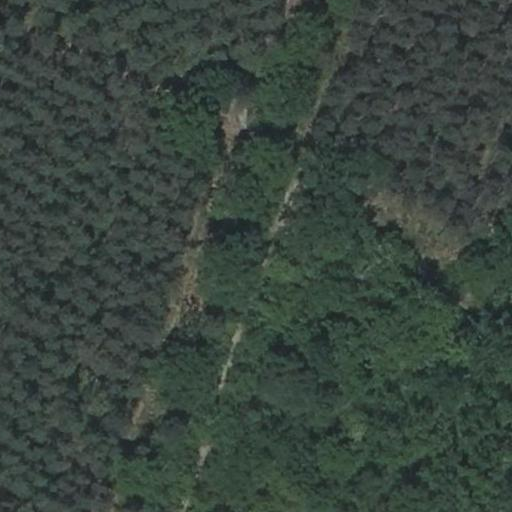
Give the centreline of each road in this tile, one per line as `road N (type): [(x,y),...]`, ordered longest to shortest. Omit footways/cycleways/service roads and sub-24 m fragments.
road 1 (track): [(0,17),(284,151),(511,317)]
road 2 (track): [(236,124),(283,0)]
